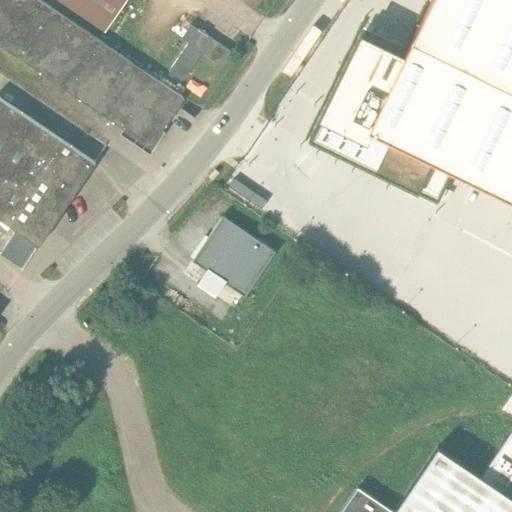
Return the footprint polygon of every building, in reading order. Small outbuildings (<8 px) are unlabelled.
[(0,0),(0,45),(150,147),(184,99),(37,0),(0,0)] [(125,0),(57,0),(104,31),(125,0)] [(511,0),(431,0),(408,48),(362,26),(307,139),(437,202),(454,168),(511,196),(511,0)] [(187,43),(168,72),(181,82),(201,52),(221,65),(230,52),(206,36),(207,34),(199,28),(198,30),(190,25),(181,39),(187,43)] [(0,98),(0,219),(39,246),(95,163),(0,98)] [(276,211),(303,230),(316,211),(288,193),(276,211)] [(223,215),(193,260),(246,295),(276,250),(223,215)] [(357,487),(340,511),(511,511),(511,497),(502,490),(511,475),(511,430),(481,477),(437,447),(392,511),(357,487)] [(298,511),(269,492),(256,511),(298,511)]
